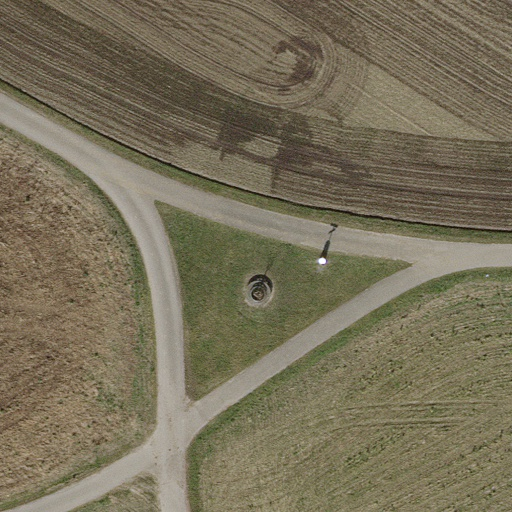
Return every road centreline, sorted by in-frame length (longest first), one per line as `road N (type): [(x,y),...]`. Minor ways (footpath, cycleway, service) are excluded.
road 1 (track): [(24,511),(72,497),(455,252),(511,254)]
road 2 (track): [(455,252),(286,227),(125,178),(0,107)]
road 3 (track): [(125,178),(152,241),(168,321),(177,511)]
